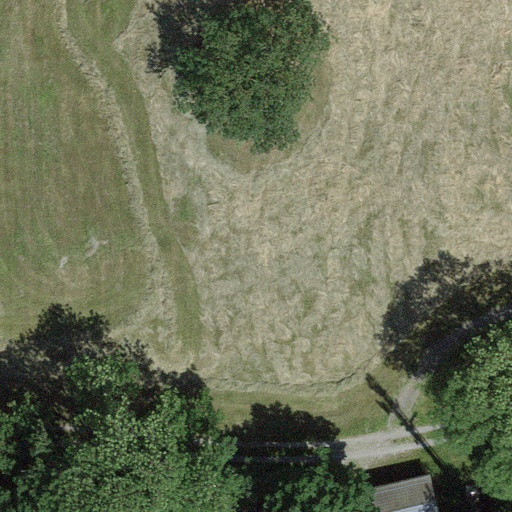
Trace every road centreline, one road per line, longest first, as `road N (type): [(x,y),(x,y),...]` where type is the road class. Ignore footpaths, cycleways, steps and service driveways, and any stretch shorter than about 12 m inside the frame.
road 1 (track): [(0,435),(34,432),(223,458),(400,445),(511,419)]
road 2 (track): [(511,310),(449,336),(409,390),(400,445)]
